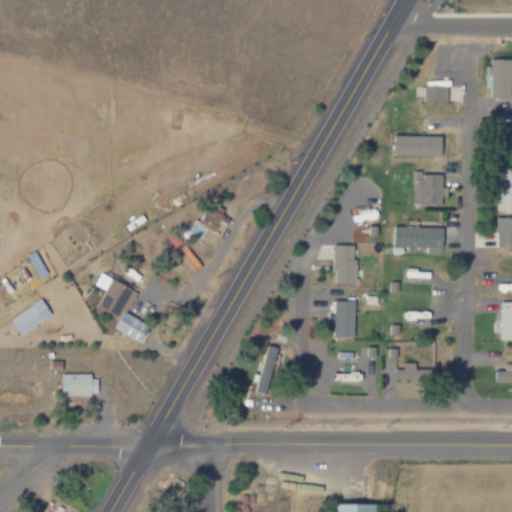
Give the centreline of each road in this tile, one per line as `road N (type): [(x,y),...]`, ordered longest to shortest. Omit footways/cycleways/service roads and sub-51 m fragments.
road 1 (secondary): [(145,446),(409,0)]
road 2 (residential): [(511,444),(0,445)]
road 3 (residential): [(467,80),(460,403)]
road 4 (residential): [(280,401),(511,403)]
road 5 (residential): [(392,28),(511,26)]
